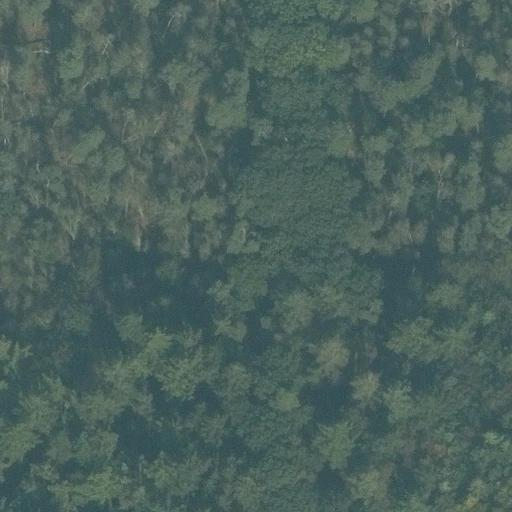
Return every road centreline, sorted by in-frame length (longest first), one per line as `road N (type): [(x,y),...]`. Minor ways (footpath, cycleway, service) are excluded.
road 1 (track): [(261,298),(0,325)]
road 2 (track): [(261,298),(511,272)]
